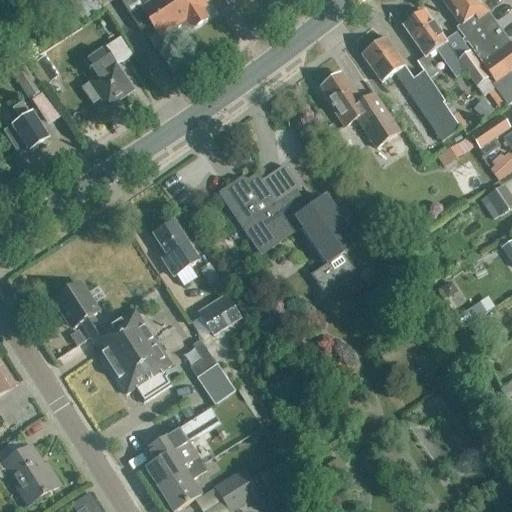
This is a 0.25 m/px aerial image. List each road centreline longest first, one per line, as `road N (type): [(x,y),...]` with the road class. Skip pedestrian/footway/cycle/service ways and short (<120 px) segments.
road 1 (primary): [(0,242),(225,95),(352,0)]
road 2 (residential): [(125,511),(0,311)]
